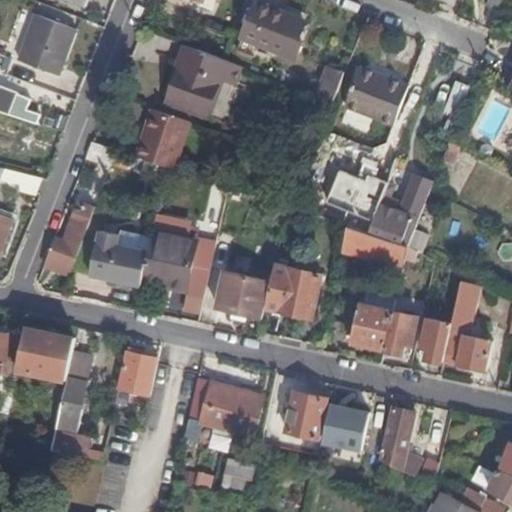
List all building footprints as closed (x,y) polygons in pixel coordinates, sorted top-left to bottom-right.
[(488,0),(486,7),(500,12),(504,0),(488,0)] [(258,5),(245,38),(263,46),(297,60),(303,43),(300,35),(304,26),(287,19),(288,17),(258,5)] [(291,9),(288,17),(287,19),(304,26),(307,16),(291,9)] [(38,16),(19,63),(59,78),(76,31),(38,16)] [(263,46),(245,38),(243,38),(238,52),(257,60),(263,46)] [(222,61),(184,46),(163,100),(203,115),(218,78),(221,78),(227,63),(222,61)] [(227,63),(221,78),(233,84),(239,67),(227,63)] [(511,64),(502,85),(511,89),(511,87),(511,64)] [(330,69),(319,96),(333,101),(344,74),(330,69)] [(359,69),(344,107),(393,127),(408,89),(359,69)] [(469,89),(455,83),(446,108),(459,113),(469,89)] [(0,111),(6,114),(8,109),(15,91),(0,85),(0,111)] [(6,114),(28,121),(30,116),(8,109),(6,114)] [(189,123),(151,110),(135,157),(174,170),(189,123)] [(460,145),(450,140),(443,156),(454,160),(460,145)] [(117,151),(92,143),(85,160),(110,168),(117,151)] [(393,174),(398,163),(382,156),(372,178),(370,177),(355,210),(350,208),(343,225),(369,235),(381,206),(385,195),(393,174)] [(0,187),(36,195),(41,180),(0,169),(0,187)] [(393,174),(385,195),(393,198),(401,177),(393,174)] [(400,213),(381,206),(369,235),(407,248),(414,229),(421,213),(421,212),(432,185),(415,177),(400,213)] [(235,217),(240,192),(227,188),(221,218),(227,220),(228,215),(235,217)] [(283,221),(288,209),(269,202),(265,216),(283,221)] [(70,277),(95,211),(80,205),(65,243),(54,240),(44,268),(70,277)] [(435,219),(421,213),(414,229),(429,234),(435,219)] [(214,252),(221,218),(204,214),(198,248),(214,252)] [(0,255),(0,256),(14,221),(0,215),(0,255)] [(199,229),(156,220),(153,235),(196,244),(199,229)] [(403,266),(407,248),(369,235),(347,229),(342,252),(403,266)] [(143,281),(150,250),(117,243),(119,235),(99,231),(90,275),(108,279),(107,284),(130,289),(131,284),(142,286),(143,281)] [(196,244),(153,235),(150,250),(143,281),(187,289),(197,244),(196,244)] [(208,278),(214,252),(198,248),(192,274),(208,278)] [(322,276),(275,266),(266,310),(305,319),(309,303),(315,304),(322,276)] [(270,284),(227,274),(218,309),(262,320),(270,284)] [(471,329),(480,286),(460,282),(451,325),(465,327),(471,329)] [(393,313),(396,299),(367,292),(364,306),(360,306),(352,343),(380,350),(385,351),(393,313)] [(312,320),(315,304),(309,303),(305,319),(312,320)] [(393,313),(385,351),(404,354),(406,345),(411,345),(417,318),(393,313)] [(424,359),(444,363),(449,335),(451,326),(427,321),(421,348),(426,349),(424,359)] [(451,326),(449,335),(463,338),(465,327),(451,325),(451,326)] [(18,337),(0,333),(0,375),(9,377),(18,337)] [(449,335),(444,363),(449,364),(457,366),(463,338),(449,335)] [(463,338),(457,366),(486,373),(491,344),(463,338)] [(149,397),(158,360),(127,353),(118,390),(149,397)] [(92,358),(73,354),(67,382),(52,451),(86,458),(90,439),(77,437),(83,410),(81,410),(92,358)] [(204,416),(211,385),(201,382),(193,412),(204,416)] [(261,400),(211,385),(204,416),(253,430),(261,400)] [(326,399),(294,393),(286,432),(318,439),(326,399)] [(367,453),(376,411),(336,402),(326,444),(367,453)] [(384,449),(382,448),(380,461),(413,479),(423,462),(406,453),(413,413),(392,410),(384,449)] [(499,472),(511,476),(511,445),(510,445),(509,449),(504,448),(502,455),(506,457),(499,472)] [(433,489),(438,466),(427,460),(418,481),(433,489)] [(231,478),(251,482),(253,473),(233,469),(231,478)] [(511,476),(499,472),(499,471),(488,491),(499,496),(511,502),(511,476)] [(477,511),(507,511),(451,481),(443,494),(477,511)] [(433,511),(477,511),(443,494),(433,511)] [(511,502),(499,496),(496,501),(511,508),(511,505),(511,502)]
